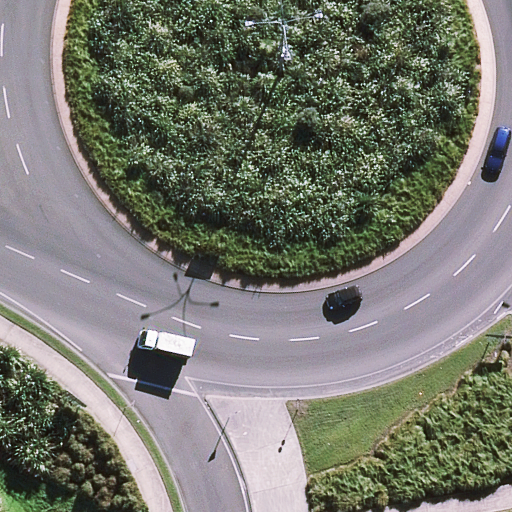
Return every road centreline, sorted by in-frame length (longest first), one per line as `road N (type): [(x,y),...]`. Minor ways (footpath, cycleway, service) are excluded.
road 1 (secondary): [(511,201),(449,279),(370,329),(277,347),(177,334)]
road 2 (secondary): [(76,264),(26,183),(0,53)]
road 3 (motorway): [(219,511),(177,334)]
road 4 (secondary): [(177,334),(76,264)]
